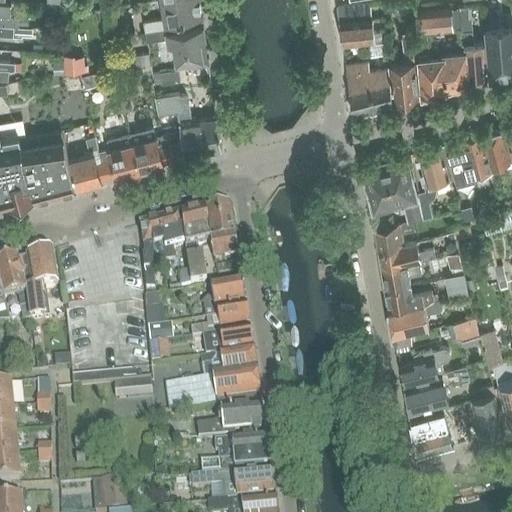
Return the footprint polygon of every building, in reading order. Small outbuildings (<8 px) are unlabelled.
[(161,0),(165,17),(144,20),(146,31),(167,27),(167,23),(203,17),(200,0),(161,0)] [(344,4),(337,5),(343,45),(369,43),(387,42),(386,30),(374,31),(373,18),(372,18),(371,2),(352,3),(344,4)] [(0,24),(15,26),(19,26),(20,16),(10,15),(11,4),(2,3),(0,3),(0,24)] [(418,31),(418,48),(419,56),(423,95),(468,83),(465,49),(442,52),(442,53),(429,55),(429,53),(430,53),(428,30),(462,27),(461,20),(460,6),(416,10),(418,31)] [(0,35),(15,36),(15,26),(0,24),(0,35)] [(511,70),(511,24),(486,27),(491,77),(511,70)] [(24,35),(32,36),(32,27),(27,27),(24,26),(19,26),(15,26),(15,36),(24,37),(24,35)] [(167,27),(146,31),(148,41),(166,38),(168,46),(173,45),(176,63),(188,61),(189,66),(210,63),(204,26),(196,28),(173,31),(173,27),(167,27)] [(464,43),(465,49),(468,83),(488,77),(485,41),(474,42),(473,30),(461,31),(463,44),(464,43)] [(415,49),(418,48),(418,31),(402,32),(405,63),(390,64),(390,67),(392,103),(419,96),(415,60),(416,60),(415,49)] [(387,42),(369,43),(370,54),(388,53),(387,42)] [(135,66),(151,63),(149,52),(133,55),(135,66)] [(0,68),(10,69),(15,70),(16,62),(0,60),(0,68)] [(54,62),(54,73),(65,73),(64,61),(54,62)] [(393,104),(392,103),(390,67),(370,69),(369,61),(346,64),(354,114),(393,104)] [(137,66),(124,69),(127,85),(140,83),(137,66)] [(0,79),(9,80),(10,69),(0,68),(0,79)] [(181,80),(179,69),(154,73),(156,84),(181,80)] [(7,83),(0,83),(0,93),(8,92),(7,83)] [(184,94),(180,94),(180,92),(156,96),(159,114),(178,111),(185,157),(223,147),(218,116),(193,120),(189,98),(187,95),(184,94)] [(18,136),(16,121),(1,123),(4,138),(18,136)] [(0,206),(16,202),(31,198),(77,186),(70,158),(62,129),(18,136),(4,138),(2,138),(0,123),(0,206)] [(154,126),(131,133),(133,141),(141,169),(145,168),(164,163),(164,162),(175,160),(184,157),(180,129),(167,132),(157,135),(154,126)] [(511,153),(505,128),(484,133),(493,166),(511,160),(511,153)] [(110,147),(99,151),(106,178),(117,175),(141,169),(133,141),(131,133),(130,132),(123,134),(108,138),(110,147)] [(484,133),(464,138),(474,176),(494,170),(493,166),(484,133)] [(86,154),(70,158),(77,186),(82,185),(102,179),(106,178),(99,151),(96,135),(86,138),(89,148),(85,150),(86,154)] [(464,138),(446,143),(457,187),(475,182),(474,176),(464,138)] [(420,158),(416,160),(418,166),(422,165),(424,173),(420,174),(423,184),(425,184),(427,189),(430,202),(436,197),(438,188),(436,182),(451,178),(444,152),(442,144),(418,150),(420,158)] [(402,198),(408,220),(422,217),(416,191),(406,154),(364,165),(375,205),(402,198)] [(427,189),(418,191),(424,216),(424,217),(433,215),(430,202),(427,189)] [(229,201),(206,206),(211,239),(211,243),(213,258),(231,255),(239,254),(236,235),(229,201)] [(181,212),(180,212),(186,245),(186,249),(187,257),(189,273),(191,285),(207,282),(203,254),(199,255),(197,246),(211,243),(211,239),(206,206),(181,212)] [(180,212),(160,218),(166,256),(166,262),(176,260),(174,248),(186,245),(180,212)] [(160,218),(141,223),(142,225),(146,254),(143,254),(144,267),(146,288),(155,287),(152,262),(150,263),(149,254),(153,253),(155,259),(166,256),(160,218)] [(414,219),(375,228),(378,249),(405,243),(403,228),(416,226),(414,219)] [(470,221),(452,225),(456,238),(473,233),(470,221)] [(135,231),(110,237),(114,270),(139,267),(135,231)] [(110,235),(58,248),(67,308),(118,302),(114,270),(110,237),(110,235)] [(405,243),(378,249),(382,270),(425,260),(436,257),(434,247),(420,250),(418,241),(418,240),(405,243)] [(33,290),(27,291),(28,294),(29,306),(31,320),(50,317),(47,298),(44,298),(42,288),(58,286),(52,250),(48,251),(46,249),(40,251),(38,254),(28,257),(33,290)] [(450,268),(463,264),(459,251),(447,254),(450,268)] [(0,283),(4,300),(18,296),(21,308),(29,306),(28,294),(27,294),(24,282),(25,281),(22,270),(21,270),(18,259),(9,262),(6,260),(0,261),(0,283)] [(425,260),(382,270),(385,290),(412,283),(411,275),(422,273),(421,265),(425,264),(425,262),(425,260)] [(189,273),(179,274),(181,286),(191,285),(189,273)] [(208,298),(205,302),(207,319),(208,319),(218,317),(217,309),(247,304),(243,280),(211,285),(213,297),(208,298)] [(0,283),(0,322),(11,322),(5,301),(4,300),(0,283)] [(412,283),(385,290),(388,310),(435,299),(433,288),(427,289),(414,292),(412,283)] [(435,299),(388,310),(393,337),(430,329),(427,313),(441,310),(439,299),(435,299)] [(209,326),(192,328),(193,338),(204,336),(215,334),(214,330),(220,329),(250,325),(247,304),(217,309),(218,317),(208,319),(209,326)] [(163,307),(147,309),(149,327),(165,325),(163,307)] [(476,316),(455,321),(458,335),(463,339),(480,335),(476,316)] [(160,327),(149,328),(151,343),(173,341),(171,325),(160,327)] [(215,334),(204,336),(207,357),(224,354),(254,349),(250,328),(220,333),(220,334),(215,334)] [(495,328),(480,332),(489,366),(494,364),(509,421),(511,420),(511,375),(507,377),(503,362),(504,362),(495,328)] [(416,359),(400,363),(405,383),(441,375),(440,371),(442,370),(445,368),(443,361),(447,360),(448,360),(449,359),(450,358),(450,357),(451,356),(451,354),(451,353),(451,352),(450,351),(449,350),(449,349),(448,348),(446,348),(445,347),(444,347),(443,347),(433,350),(433,348),(415,352),(416,359)] [(214,377),(166,384),(170,413),(218,406),(217,401),(260,395),(261,395),(254,349),(224,354),(207,357),(201,358),(203,366),(212,364),(214,377)] [(441,372),(442,376),(405,385),(410,412),(449,402),(444,382),(454,379),(455,382),(470,378),(466,365),(441,372)] [(0,383),(0,408),(14,407),(12,382),(0,383)] [(483,397),(472,400),(482,437),(505,431),(495,393),(497,393),(494,385),(480,388),(483,397)] [(37,395),(38,405),(51,404),(51,395),(37,395)] [(51,414),(51,404),(38,405),(38,414),(51,414)] [(222,422),(198,425),(199,439),(236,435),(235,432),(267,430),(262,406),(221,410),(222,422)] [(0,432),(17,431),(14,407),(0,408),(0,432)] [(418,455),(438,450),(454,445),(443,407),(411,416),(418,455)] [(0,457),(19,456),(17,431),(0,432),(0,457)] [(173,441),(172,431),(155,432),(156,442),(173,441)] [(220,461),(202,462),(203,475),(221,473),(235,472),(271,468),(267,436),(215,442),(216,452),(219,452),(220,461)] [(52,444),(39,444),(39,454),(52,453),(52,444)] [(52,453),(39,454),(39,463),(52,463),(52,453)] [(0,482),(21,480),(19,456),(0,457),(0,482)] [(203,475),(192,476),(193,489),(222,486),(223,501),(228,500),(276,495),(272,471),(236,475),(235,472),(221,473),(203,475)] [(125,478),(93,481),(96,511),(105,511),(113,510),(128,509),(125,478)] [(0,498),(0,511),(23,511),(23,497),(0,498)] [(223,501),(208,502),(209,511),(278,511),(276,498),(229,503),(228,500),(223,501)]
